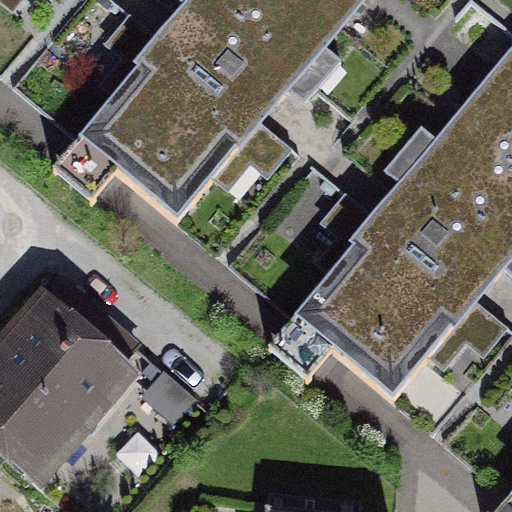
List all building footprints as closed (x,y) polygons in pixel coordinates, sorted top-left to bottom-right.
[(175,224),(339,28),(305,0),(196,0),(78,143),(175,224)] [(305,0),(339,28),(362,0),(305,0)] [(511,104),(511,60),(490,86),(511,104)] [(511,170),(511,104),(490,86),(457,125),(511,170)] [(391,402),(511,258),(511,170),(457,125),(293,319),(391,402)] [(0,356),(0,474),(38,507),(140,391),(44,307),(0,356)]
